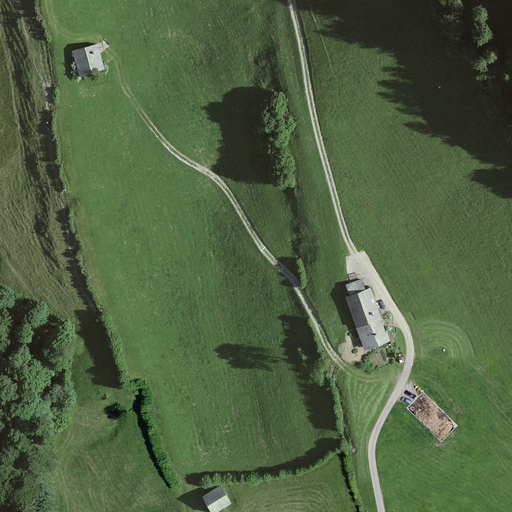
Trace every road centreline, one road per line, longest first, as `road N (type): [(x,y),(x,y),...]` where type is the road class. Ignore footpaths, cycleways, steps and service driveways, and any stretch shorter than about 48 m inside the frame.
road 1 (track): [(109,49),(166,145),(208,172),(270,263),(313,308),(332,352),(356,379),(402,382)]
road 2 (unclassified): [(381,511),(372,445),(410,353),(406,330),(356,255)]
road 3 (track): [(356,255),(316,127),(291,0)]
